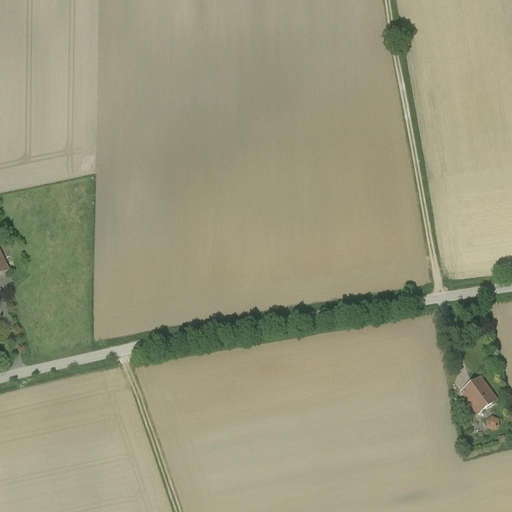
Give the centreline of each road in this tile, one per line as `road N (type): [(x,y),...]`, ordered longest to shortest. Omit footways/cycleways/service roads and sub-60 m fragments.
road 1 (unclassified): [(0,379),(183,337),(511,286)]
road 2 (track): [(441,297),(386,0)]
